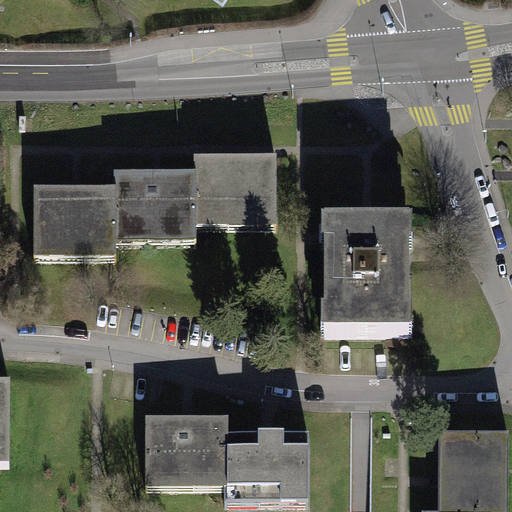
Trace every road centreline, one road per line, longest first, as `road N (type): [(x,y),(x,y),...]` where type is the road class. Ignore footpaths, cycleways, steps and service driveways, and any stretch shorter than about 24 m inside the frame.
road 1 (residential): [(0,341),(97,350),(294,388),(454,392),(511,379)]
road 2 (tertiary): [(416,57),(0,84)]
road 3 (residential): [(416,57),(511,317)]
